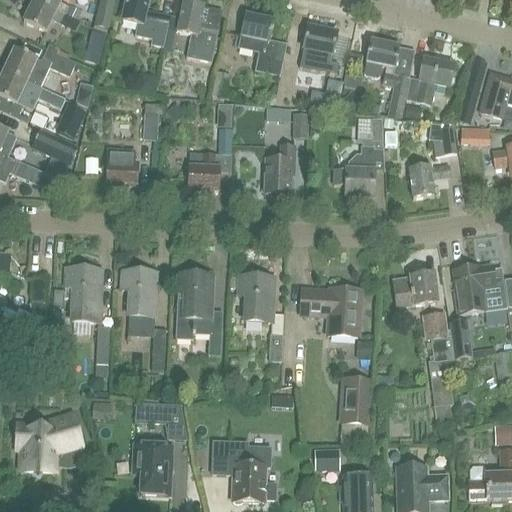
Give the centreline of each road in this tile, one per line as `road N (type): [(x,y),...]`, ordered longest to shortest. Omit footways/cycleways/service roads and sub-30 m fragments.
road 1 (residential): [(511,219),(332,235),(0,217)]
road 2 (residential): [(511,41),(319,0)]
